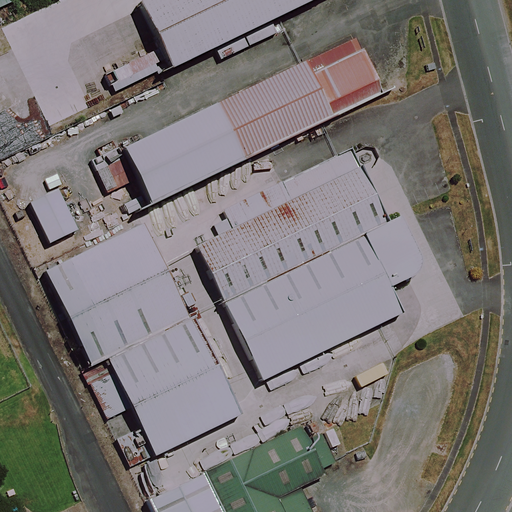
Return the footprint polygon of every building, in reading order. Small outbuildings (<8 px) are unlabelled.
[(0,0),(0,8),(19,0),(0,0)] [(313,0),(146,0),(123,11),(155,77),(313,0)] [(363,105),(334,45),(104,157),(133,217),(363,105)] [(0,113),(15,107),(0,72),(0,113)] [(214,235),(178,252),(246,389),(389,319),(376,292),(405,278),(344,156),(208,223),(214,235)] [(39,193),(11,206),(33,250),(60,237),(39,193)] [(171,326),(124,231),(29,278),(76,373),(171,326)] [(219,423),(171,326),(86,368),(134,464),(219,423)] [(321,511),(283,434),(193,477),(210,511),(321,511)] [(192,511),(179,483),(135,504),(138,511),(192,511)]
